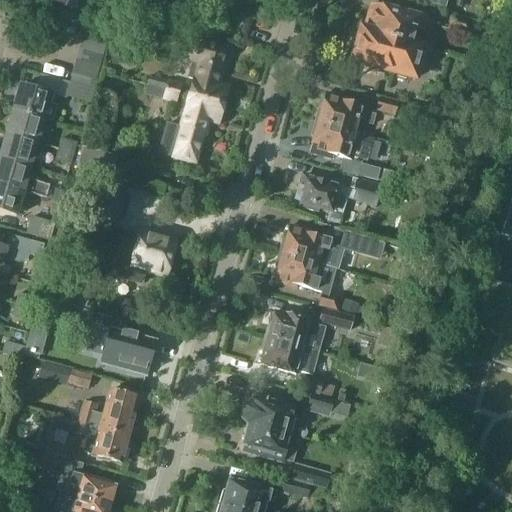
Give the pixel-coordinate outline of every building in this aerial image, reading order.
[(195,0),(165,0),(162,8),(192,20),(199,2),(195,0)] [(447,0),(433,0),(432,5),(445,9),(447,0)] [(90,11),(92,5),(80,2),(79,9),(90,11)] [(113,18),(115,7),(102,4),(99,15),(113,18)] [(365,31),(386,37),(386,38),(412,45),(416,30),(427,33),(428,29),(431,21),(427,20),(373,5),(366,31),(365,31)] [(89,14),(86,26),(108,33),(111,20),(89,14)] [(470,36),(474,23),(452,16),(448,30),(470,36)] [(86,26),(83,37),(105,44),(108,33),(86,26)] [(365,31),(366,31),(362,30),(353,62),(397,74),(396,76),(407,79),(408,76),(416,78),(424,48),(412,45),(386,38),(386,37),(365,31)] [(105,44),(83,37),(80,49),(102,55),(105,44)] [(187,52),(187,56),(188,59),(189,62),(192,64),(187,79),(194,81),(189,96),(190,96),(223,106),(225,106),(226,106),(229,94),(227,92),(228,88),(215,85),(216,81),(219,81),(222,70),(219,69),(225,49),(198,42),(198,43),(196,44),(192,45),(190,47),(188,49),(187,52)] [(102,55),(80,49),(76,61),(98,67),(102,55)] [(98,67),(76,61),(73,72),(95,79),(98,67)] [(73,72),(70,83),(92,90),(95,79),(73,72)] [(150,75),(148,85),(179,94),(182,83),(150,75)] [(92,90),(70,83),(67,96),(89,102),(92,90)] [(12,109),(43,118),(52,121),(57,105),(48,102),(51,93),(19,84),(12,109)] [(179,94),(148,85),(147,85),(144,96),(176,104),(179,94)] [(326,94),(318,123),(355,133),(359,122),(372,126),(375,115),(366,113),(368,109),(349,103),(350,100),(326,94)] [(166,125),(158,154),(193,164),(201,136),(203,137),(204,135),(207,125),(204,124),(205,120),(208,121),(218,124),(219,120),(222,119),(226,106),(225,106),(223,106),(190,96),(189,96),(184,117),(180,129),(166,125)] [(432,96),(428,111),(450,117),(454,102),(432,96)] [(396,115),(398,103),(378,99),(376,111),(396,115)] [(403,106),(399,123),(423,129),(428,113),(403,106)] [(43,118),(12,109),(5,133),(36,142),(43,118)] [(318,123),(309,152),(332,159),(333,156),(353,162),(354,159),(366,162),(373,139),(355,133),(318,123)] [(36,142),(5,133),(0,149),(0,157),(29,166),(36,142)] [(58,148),(75,153),(78,141),(61,137),(58,148)] [(117,157),(82,147),(76,169),(111,179),(117,157)] [(75,153),(58,148),(55,160),(72,164),(75,153)] [(63,189),(49,185),(26,178),(29,166),(0,157),(0,184),(22,191),(45,197),(60,202),(63,189)] [(394,187),(400,189),(403,176),(398,174),(362,164),(358,177),(359,177),(361,177),(394,187)] [(356,192),(304,176),(301,189),(299,188),(295,201),(330,212),(328,221),(340,225),(348,200),(377,209),(383,188),(360,181),(356,192)] [(22,191),(0,184),(0,210),(15,215),(22,191)] [(103,214),(101,223),(116,227),(125,192),(96,186),(90,211),(103,214)] [(511,196),(501,235),(511,238),(511,196)] [(31,217),(26,235),(50,242),(55,223),(31,217)] [(288,227),(281,255),(315,265),(336,271),(338,271),(344,250),(372,259),(379,261),(385,244),(340,231),(328,228),(325,238),(311,234),(288,227)] [(125,234),(112,277),(141,285),(145,271),(165,277),(176,241),(141,231),(139,238),(125,234)] [(0,267),(2,261),(27,260),(29,255),(37,257),(41,244),(8,234),(5,246),(0,244),(0,267)] [(281,255),(273,282),(295,288),(295,287),(316,292),(322,294),(329,296),(336,271),(315,265),(281,255)] [(511,287),(487,280),(472,330),(499,337),(491,363),(511,369),(511,287)] [(55,300),(64,302),(86,309),(88,300),(57,291),(55,300)] [(33,298),(18,294),(15,304),(31,309),(33,298)] [(322,294),(318,308),(322,309),(338,313),(354,317),(354,318),(356,318),(360,304),(342,299),(329,296),(322,294)] [(15,304),(12,316),(28,320),(31,309),(15,304)] [(322,309),(318,324),(350,333),(354,318),(354,317),(338,313),(322,309)] [(274,312),(267,338),(307,349),(317,352),(319,353),(323,337),(326,328),(317,326),(308,323),(309,320),(280,312),(279,314),(274,312)] [(41,356),(48,327),(33,323),(25,352),(41,356)] [(114,329),(111,341),(106,356),(135,364),(132,373),(145,376),(155,342),(136,337),(136,335),(114,329)] [(267,338),(260,364),(266,366),(265,368),(293,375),(294,372),(304,375),(306,375),(312,377),(319,353),(317,352),(307,349),(267,338)] [(5,342),(2,354),(18,358),(21,346),(5,342)] [(38,378),(52,382),(56,367),(42,363),(38,378)] [(91,376),(71,371),(64,369),(62,377),(69,379),(68,384),(88,389),(91,376)] [(334,386),(302,378),(299,390),(330,399),(334,386)] [(0,379),(0,394),(7,396),(11,382),(0,379)] [(85,400),(78,422),(128,436),(140,398),(110,389),(102,414),(94,412),(96,404),(85,400)] [(477,399),(454,392),(450,406),(473,413),(477,399)] [(242,405),(238,419),(245,426),(247,427),(248,424),(286,433),(289,420),(300,423),(303,412),(304,410),(306,402),(302,401),(294,399),(283,397),(281,403),(256,396),(255,398),(251,397),(249,403),(242,405)] [(311,398),(308,407),(327,412),(330,413),(332,404),(333,402),(311,396),(311,398)] [(74,433),(76,422),(62,419),(54,417),(51,428),(74,433)] [(128,436),(78,422),(75,433),(87,436),(83,451),(91,453),(91,454),(121,463),(128,436)] [(247,427),(241,451),(282,462),(283,461),(293,464),(296,454),(287,451),(292,435),(292,434),(286,433),(248,424),(247,427)] [(0,472),(3,473),(7,456),(10,444),(0,441),(0,472)] [(48,442),(45,454),(66,459),(69,448),(48,442)] [(68,494),(77,496),(110,505),(111,500),(114,498),(116,491),(114,489),(115,483),(81,474),(83,466),(40,454),(36,468),(59,475),(55,490),(67,493),(68,494)] [(330,476),(296,467),(292,481),(326,491),(330,476)] [(222,504),(249,511),(259,511),(262,502),(273,505),(277,492),(229,478),(226,491),(221,492),(219,499),(222,504)] [(320,489),(291,481),(284,480),(281,495),(288,496),(288,495),(308,499),(308,498),(318,500),(320,489)] [(109,509),(110,505),(77,496),(68,494),(67,493),(61,511),(110,511),(109,509)] [(46,511),(48,505),(26,499),(22,511),(46,511)]
